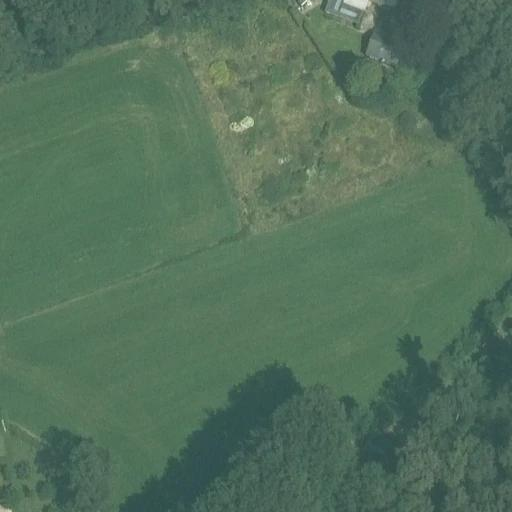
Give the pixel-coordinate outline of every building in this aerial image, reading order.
[(314,0),(296,0),(302,8),(314,0)] [(343,6),(345,0),(329,0),(324,15),(357,28),(363,13),(343,6)] [(367,3),(367,0),(345,0),(343,6),(363,13),(367,3)] [(367,0),(367,3),(382,9),(382,7),(393,11),(396,0),(367,0)] [(406,45),(374,33),(365,58),(397,70),(406,45)]
